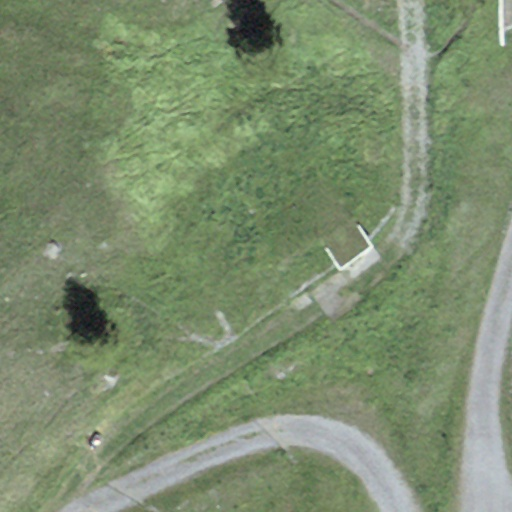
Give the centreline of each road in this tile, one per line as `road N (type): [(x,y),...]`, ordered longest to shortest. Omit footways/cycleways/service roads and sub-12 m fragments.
road 1 (track): [(59,511),(122,432),(343,293),(397,243),(412,189),(406,0)]
road 2 (track): [(398,511),(378,460),(328,431),(266,427),(124,489),(91,511)]
road 3 (track): [(490,511),(479,425),(511,257)]
